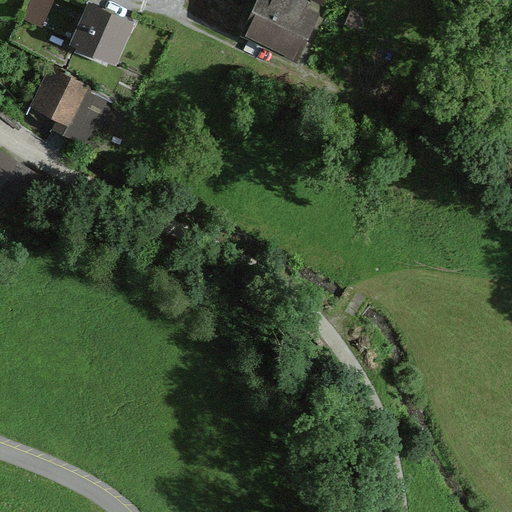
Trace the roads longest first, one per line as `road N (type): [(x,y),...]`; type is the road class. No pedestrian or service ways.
road 1 (residential): [(402,511),(373,404),(311,314),(202,239),(0,140)]
road 2 (unclassified): [(0,449),(90,491),(114,511)]
